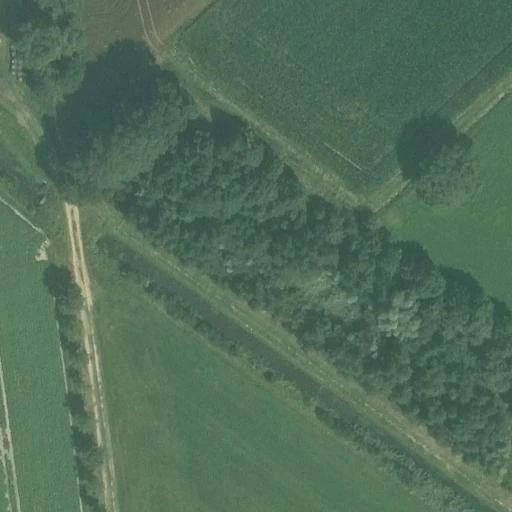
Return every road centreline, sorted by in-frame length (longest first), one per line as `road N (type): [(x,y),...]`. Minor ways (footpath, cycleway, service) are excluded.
road 1 (track): [(0,123),(106,221),(511,510)]
road 2 (track): [(36,0),(101,511)]
